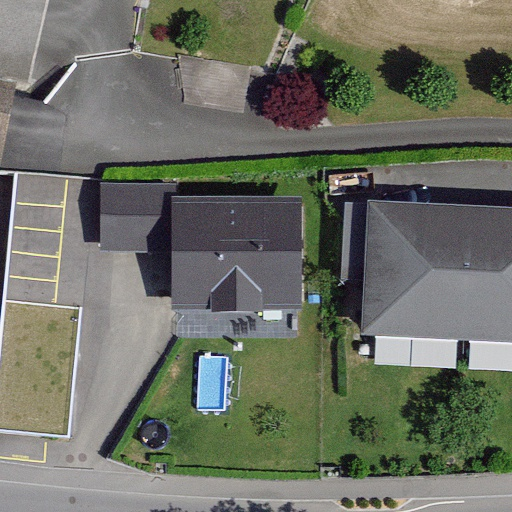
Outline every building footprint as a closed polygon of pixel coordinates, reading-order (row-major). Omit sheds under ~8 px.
[(0,197),(21,99),(0,94),(0,197)] [(160,248),(163,181),(105,179),(103,246),(160,248)] [(0,362),(41,365),(47,302),(32,300),(40,252),(5,250),(17,204),(0,200),(0,362)] [(511,219),(351,209),(346,282),(372,284),(368,343),(511,352),(511,219)] [(312,316),(310,214),(184,217),(186,316),(226,315),(226,331),(274,330),(274,316),(312,316)]
